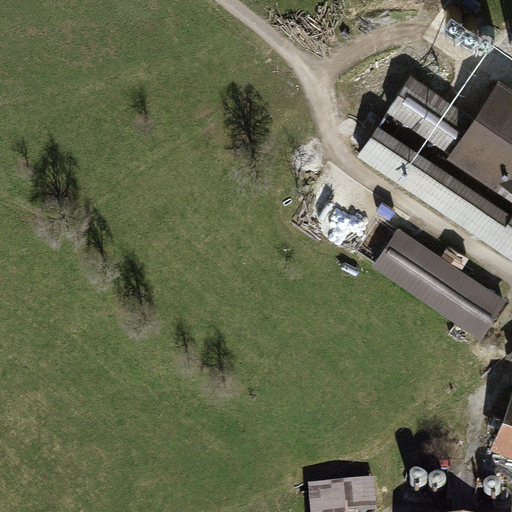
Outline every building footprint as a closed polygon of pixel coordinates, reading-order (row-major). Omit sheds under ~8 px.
[(444,99),(410,76),(388,109),(422,132),(444,99)] [(511,91),(499,84),(475,120),(454,152),(511,190),(511,91)] [(422,132),(454,152),(475,120),(444,99),(422,132)] [(511,252),(511,225),(373,134),(361,152),(511,252)] [(502,298),(399,229),(376,263),(479,333),(502,298)] [(511,396),(496,438),(511,443),(511,396)] [(308,485),(310,511),(350,511),(375,510),(372,479),(308,485)]
